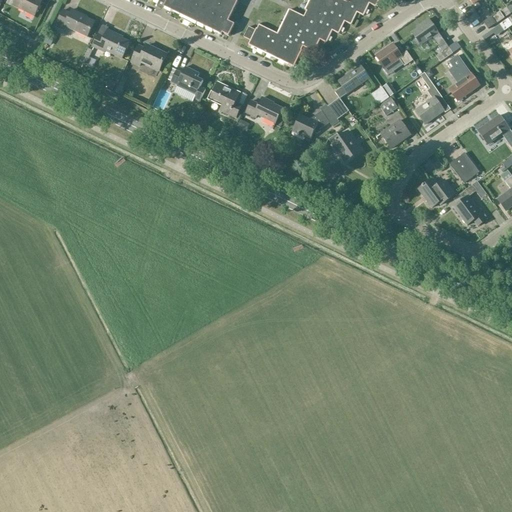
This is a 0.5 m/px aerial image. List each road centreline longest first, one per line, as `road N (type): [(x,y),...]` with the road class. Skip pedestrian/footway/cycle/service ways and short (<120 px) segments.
road 1 (secondary): [(511,310),(0,61)]
road 2 (residential): [(418,6),(297,84),(112,0)]
road 3 (residential): [(391,198),(414,157),(510,89)]
road 4 (residential): [(391,198),(397,217),(472,253),(511,227)]
